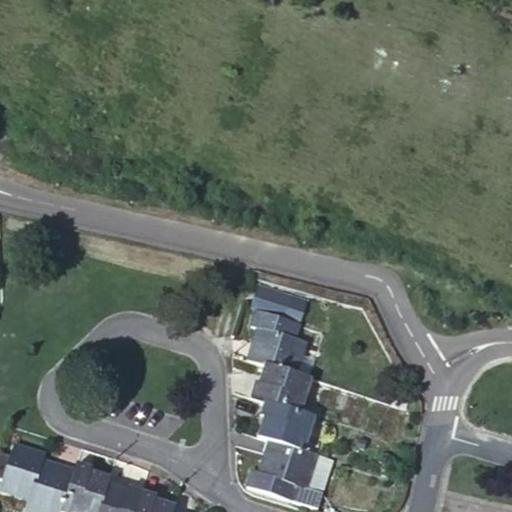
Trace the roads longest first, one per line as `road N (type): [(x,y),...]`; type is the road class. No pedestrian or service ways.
road 1 (residential): [(433,371),(379,279),(0,189)]
road 2 (residential): [(216,467),(208,358),(192,338),(127,322),(101,337),(51,382),(50,410),(65,421)]
road 3 (residential): [(65,421),(216,467)]
